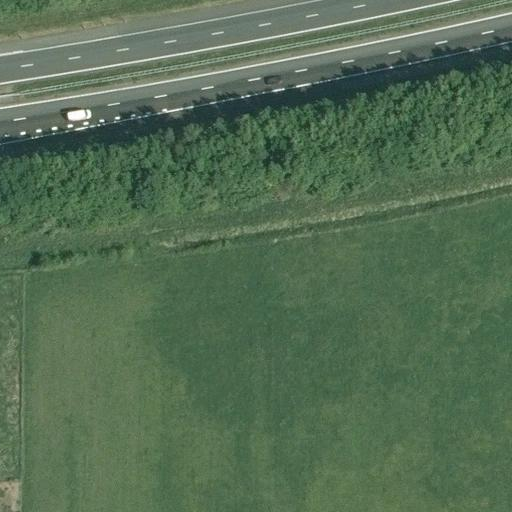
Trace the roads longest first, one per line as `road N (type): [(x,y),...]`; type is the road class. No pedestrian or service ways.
road 1 (motorway): [(0,124),(511,28)]
road 2 (motorway): [(398,0),(0,69)]
